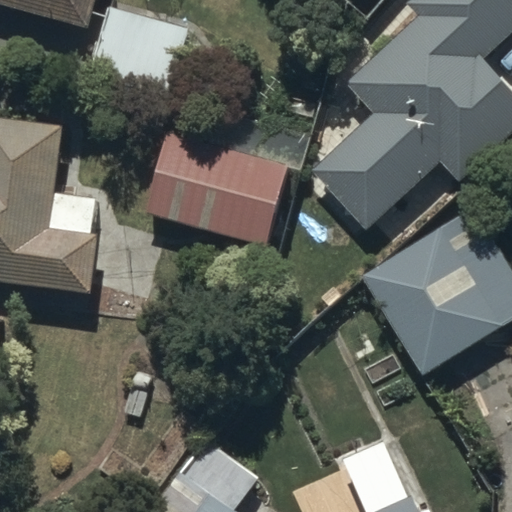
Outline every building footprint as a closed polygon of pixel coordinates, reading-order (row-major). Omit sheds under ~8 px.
[(0,0),(0,10),(94,34),(102,0),(0,0)] [(314,171),(370,236),(443,174),(459,193),(511,147),(511,90),(490,65),(511,46),(511,0),(422,0),(409,11),(420,24),(348,85),(376,118),(314,171)] [(358,0),(372,11),(381,0),(358,0)] [(169,117),(193,37),(112,13),(88,93),(169,117)] [(0,289),(98,300),(104,246),(96,245),(101,205),(59,201),(66,137),(0,130),(0,289)] [(296,174),(172,133),(143,221),(268,262),(296,174)] [(511,267),(477,212),(363,284),(427,386),(511,332),(511,267)] [(363,511),(417,511),(388,448),(343,468),(363,511)] [(242,511),(262,486),(215,452),(167,511),(242,511)]
